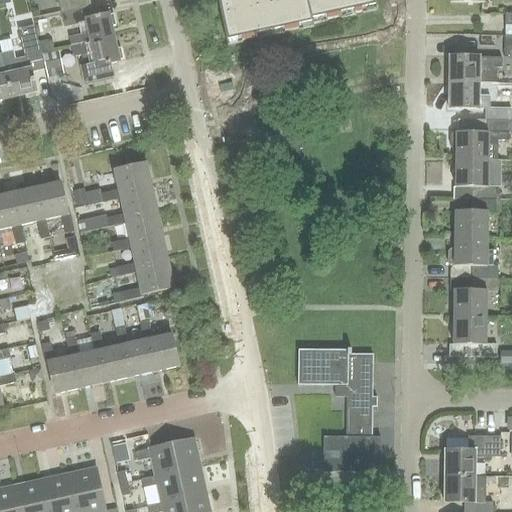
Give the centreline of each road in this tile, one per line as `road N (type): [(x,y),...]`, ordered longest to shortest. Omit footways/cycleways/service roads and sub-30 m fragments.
road 1 (residential): [(406,393),(415,0)]
road 2 (residential): [(248,391),(174,81)]
road 3 (residential): [(0,442),(248,391)]
road 4 (residential): [(0,125),(174,81)]
road 5 (residential): [(264,511),(248,391)]
